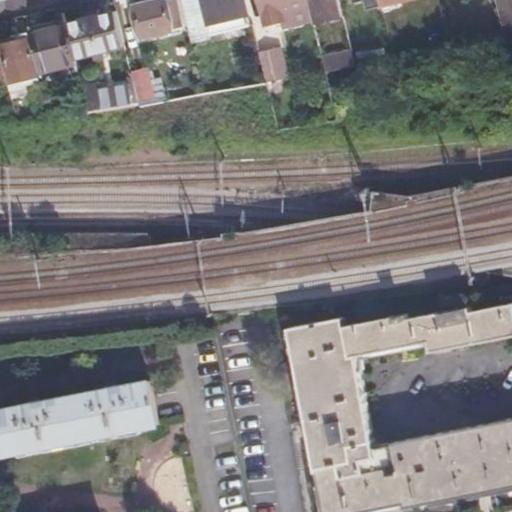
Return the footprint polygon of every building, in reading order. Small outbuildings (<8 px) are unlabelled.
[(176,0),(157,0),(133,6),(141,36),(183,26),(176,0)] [(182,0),(192,39),(214,34),(212,23),(229,20),(231,29),(248,25),(242,0),(182,0)] [(309,7),(306,0),(259,0),(266,24),(284,20),(285,26),(312,20),(309,7)] [(312,20),(312,22),(342,14),(338,0),(306,0),(309,7),(312,20)] [(361,0),(362,2),(365,12),(382,8),(379,0),(361,0)] [(504,45),(511,44),(511,0),(510,0),(494,4),(504,45)] [(66,20),(74,57),(94,52),(96,58),(108,55),(108,49),(126,45),(117,8),(66,20)] [(41,81),(78,73),(74,57),(66,20),(28,29),(29,32),(41,81)] [(454,52),(485,48),(481,31),(451,38),(454,52)] [(0,39),(0,45),(0,47),(7,74),(11,89),(29,84),(41,81),(29,32),(13,36),(0,39)] [(435,47),(392,53),(394,61),(437,55),(435,47)] [(259,74),(261,82),(281,79),(273,49),(254,52),(259,74)] [(321,58),(323,71),(354,66),(353,60),(352,53),(321,58)] [(134,81),(139,105),(167,100),(161,79),(152,81),(148,68),(132,72),(134,81)] [(219,82),(220,90),(261,82),(259,74),(219,82)] [(86,87),(92,113),(139,105),(134,81),(100,89),(99,85),(86,87)] [(341,313),(286,323),(322,511),(359,511),(404,503),(405,506),(511,484),(511,418),(373,446),(355,354),(426,341),(427,350),(511,333),(511,303),(511,302),(469,310),(468,305),(406,317),(404,309),(343,322),(341,313)] [(150,380),(0,409),(0,447),(1,454),(87,438),(158,424),(150,380)]
